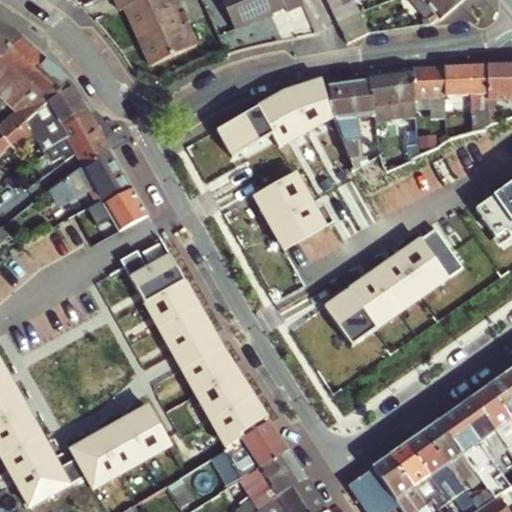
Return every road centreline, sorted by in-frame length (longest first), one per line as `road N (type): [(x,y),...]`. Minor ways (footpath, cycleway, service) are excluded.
road 1 (residential): [(511,338),(334,458),(133,114)]
road 2 (residential): [(511,25),(484,38),(253,77),(168,114),(133,114)]
road 3 (unknown): [(183,204),(12,315)]
road 4 (residential): [(21,0),(90,55),(133,114)]
